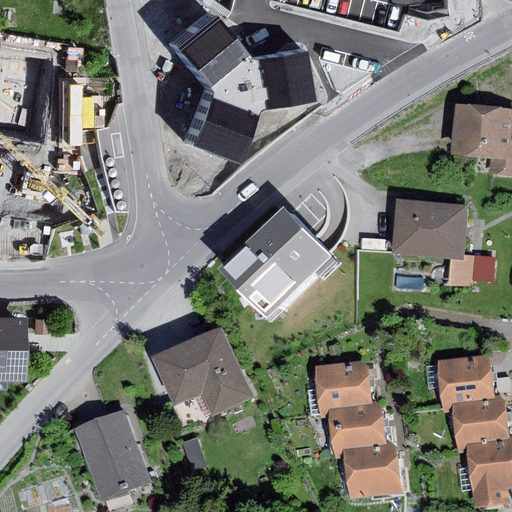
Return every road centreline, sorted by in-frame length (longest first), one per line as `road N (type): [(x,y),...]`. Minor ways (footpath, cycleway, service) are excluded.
road 1 (residential): [(511,22),(308,145),(174,262)]
road 2 (residential): [(174,262),(158,246),(119,0)]
road 3 (residential): [(142,296),(0,447)]
road 4 (residential): [(0,285),(103,283),(142,296)]
